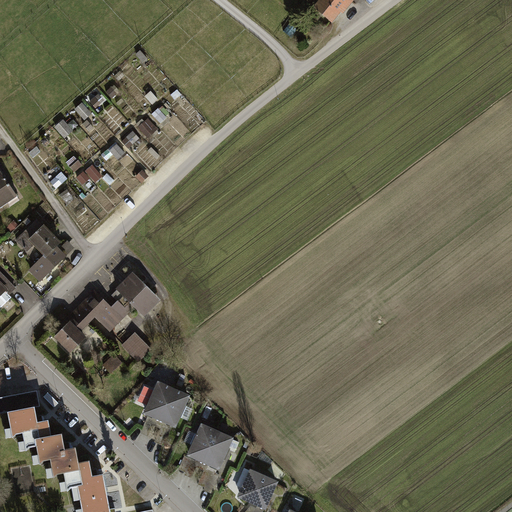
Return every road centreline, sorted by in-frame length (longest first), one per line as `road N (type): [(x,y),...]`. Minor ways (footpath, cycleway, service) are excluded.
road 1 (residential): [(296,71),(12,337)]
road 2 (residential): [(12,337),(196,511)]
road 3 (track): [(0,125),(94,256)]
road 4 (unclassified): [(393,0),(296,71)]
